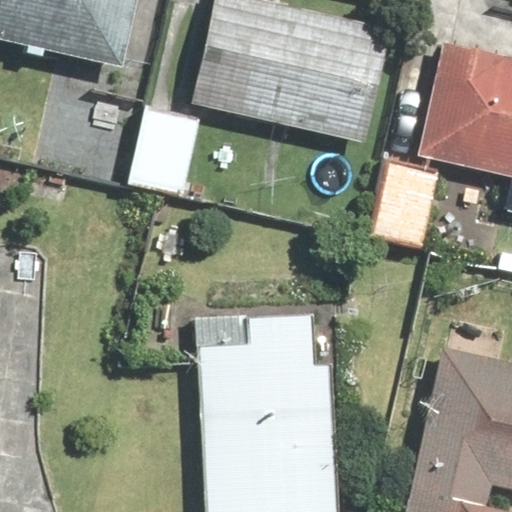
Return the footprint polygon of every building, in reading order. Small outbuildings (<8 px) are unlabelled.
[(0,0),(0,46),(128,70),(140,0),(0,0)] [(398,32),(259,0),(216,0),(193,101),(372,142),(398,32)] [(511,178),(511,200),(510,211),(511,210),(511,58),(448,47),(427,163),(511,178)] [(207,118),(142,105),(126,183),(191,196),(207,118)] [(446,170),(383,158),(369,238),(432,250),(446,170)] [(211,511),(339,511),(336,315),(208,318),(211,511)] [(511,511),(511,363),(505,362),(511,333),(453,321),(445,360),(411,511),(511,511)]
